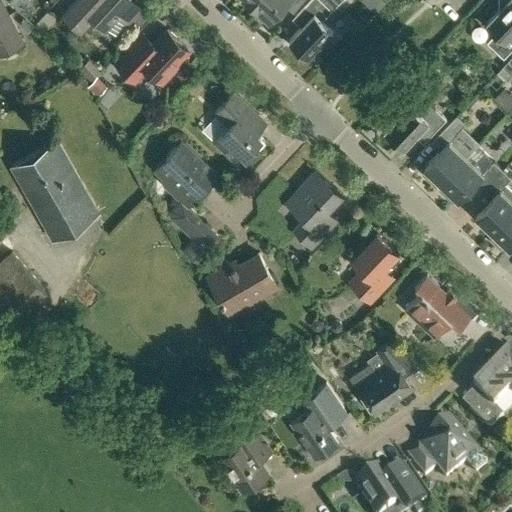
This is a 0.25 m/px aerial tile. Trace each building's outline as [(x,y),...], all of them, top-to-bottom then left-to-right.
[(116,34),(128,21),(141,7),(132,0),(74,0),(64,12),(82,29),(94,16),(105,26),(106,25),(116,34)] [(253,0),(251,2),(269,19),(285,2),(294,10),(303,0),(253,0)] [(309,0),(295,15),(304,24),(289,39),(308,56),(321,56),(321,43),(333,30),(322,20),(341,0),(309,0)] [(383,0),(362,0),(374,11),(384,1),(383,0)] [(504,58),(511,48),(511,0),(498,0),(498,9),(486,22),(496,32),(487,42),(504,58)] [(0,53),(22,42),(3,3),(0,4),(0,53)] [(26,18),(20,24),(29,32),(35,26),(26,18)] [(168,29),(155,42),(145,32),(116,63),(135,81),(147,68),(162,82),(175,69),(172,66),(189,49),(168,29)] [(511,73),(511,55),(498,71),(507,79),(511,73)] [(100,69),(89,57),(79,66),(90,78),(100,69)] [(187,61),(176,73),(185,82),(196,70),(187,61)] [(109,84),(97,74),(88,85),(100,94),(109,84)] [(235,162),(241,155),(247,160),(266,140),(257,132),(267,122),(255,111),(234,91),(215,111),(217,113),(229,124),(219,134),(214,141),(213,142),(235,162)] [(420,112),(410,103),(403,96),(385,116),(385,129),(403,147),(418,131),(426,140),(447,118),(430,102),(420,112)] [(466,156),(471,151),(454,135),(466,123),(457,115),(434,139),(443,147),(424,166),(426,169),(423,172),(436,185),(439,181),(441,183),(466,156)] [(11,166),(52,238),(98,212),(57,139),(11,166)] [(181,141),(166,156),(156,168),(164,176),(165,183),(182,199),(172,209),(172,215),(195,236),(185,247),(197,258),(218,236),(187,206),(204,188),(203,183),(208,178),(213,178),(217,174),(181,141)] [(466,156),(441,183),(458,199),(476,179),(485,187),(502,169),(493,161),(483,172),(466,156)] [(475,215),(492,231),(511,210),(511,189),(505,183),(511,177),(502,169),(485,187),(494,195),(475,215)] [(337,217),(334,221),(324,212),(341,194),(316,170),(287,200),(305,217),(293,230),(311,247),(338,218),(337,217)] [(511,210),(492,231),(494,232),(490,236),(503,249),(507,245),(509,247),(511,243),(511,210)] [(0,215),(0,236),(10,226),(0,215)] [(377,232),(353,258),(363,268),(350,281),(370,301),(389,280),(379,271),(398,252),(377,232)] [(0,262),(0,315),(11,328),(50,293),(13,251),(0,262)] [(231,269),(229,264),(208,276),(229,312),(247,301),(246,299),(253,295),(255,299),(278,286),(259,253),(231,269)] [(447,277),(437,267),(432,273),(442,282),(447,277)] [(406,310),(406,309),(434,336),(434,337),(448,323),(444,319),(447,316),(460,328),(472,315),(471,314),(470,315),(455,300),(458,297),(458,298),(459,297),(449,288),(448,288),(449,289),(446,292),(428,275),(428,274),(427,273),(415,286),(421,292),(405,309),(406,310)] [(316,319),(312,321),(312,326),(314,329),(319,330),(322,327),(323,323),(320,319),(316,319)] [(335,319),(331,322),(331,327),(333,331),(338,332),(342,329),(343,324),(340,320),(335,319)] [(350,375),(357,385),(375,412),(391,402),(389,400),(399,393),(400,395),(414,386),(404,371),(417,362),(393,338),(377,349),(387,365),(377,372),(370,362),(350,375)] [(324,345),(315,351),(321,360),(330,354),(324,345)] [(506,357),(507,357),(504,361),(502,359),(473,389),(479,395),(480,400),(470,410),(490,430),(503,416),(495,407),(510,391),(511,392),(511,346),(510,346),(509,345),(508,346),(506,346),(505,347),(504,348),(504,349),(503,350),(503,352),(503,353),(504,354),(504,355),(505,356),(506,357)] [(327,422),(332,419),(344,411),(345,413),(347,412),(326,381),(300,399),(306,409),(290,420),(315,456),(338,440),(327,422)] [(247,398),(257,412),(264,408),(252,389),(248,384),(241,389),(247,398)] [(250,445),(262,437),(247,416),(226,430),(234,442),(233,448),(220,457),(232,476),(231,484),(247,487),(269,473),(250,445)] [(446,476),(467,459),(476,469),(486,460),(449,416),(428,434),(430,437),(408,455),(425,475),(437,465),(446,476)] [(406,511),(426,499),(405,467),(387,479),(378,466),(354,482),(374,511),(406,511)] [(429,492),(437,486),(431,478),(424,483),(429,492)]
